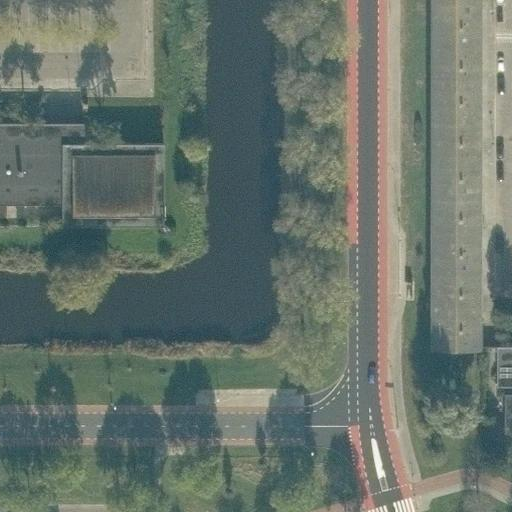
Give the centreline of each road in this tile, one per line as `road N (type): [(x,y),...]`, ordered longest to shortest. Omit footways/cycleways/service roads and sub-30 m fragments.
road 1 (tertiary): [(370,425),(369,0)]
road 2 (tertiary): [(370,425),(0,426)]
